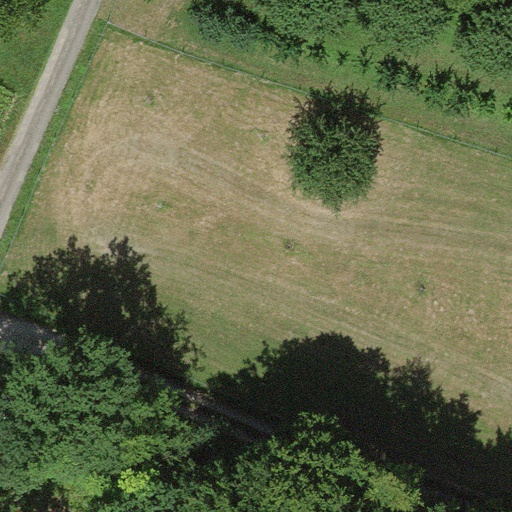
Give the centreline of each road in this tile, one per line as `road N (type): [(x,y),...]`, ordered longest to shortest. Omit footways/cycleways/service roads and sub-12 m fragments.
road 1 (track): [(0,334),(54,349),(443,511)]
road 2 (unclassified): [(0,195),(84,0)]
